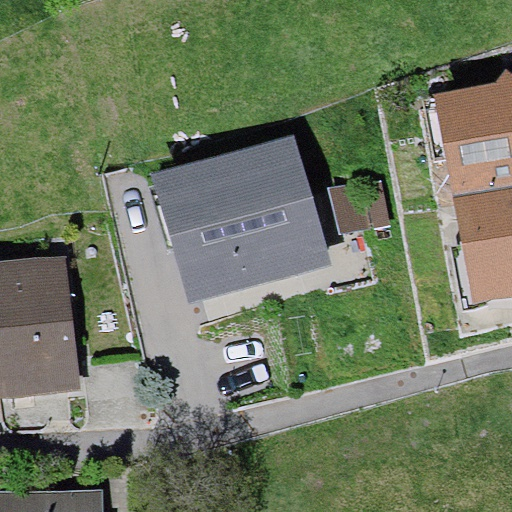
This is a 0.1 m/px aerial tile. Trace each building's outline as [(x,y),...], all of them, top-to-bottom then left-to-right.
[(511,76),(432,91),(452,195),(511,183),(511,76)] [(290,133),(149,170),(184,300),(325,262),(290,133)] [(511,183),(452,195),(471,298),(511,290),(511,183)] [(66,255),(0,260),(0,395),(76,390),(66,255)] [(99,511),(99,486),(0,487),(0,511),(99,511)]
